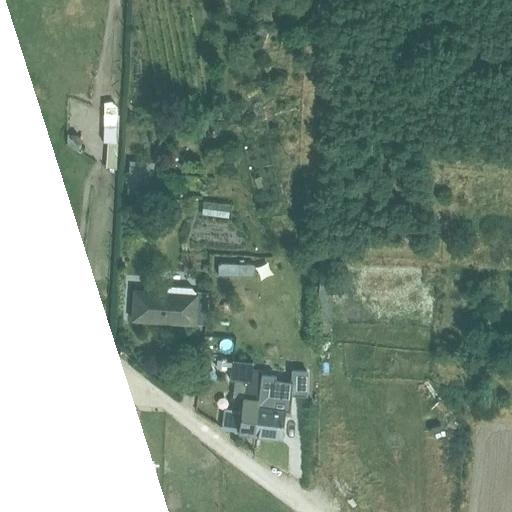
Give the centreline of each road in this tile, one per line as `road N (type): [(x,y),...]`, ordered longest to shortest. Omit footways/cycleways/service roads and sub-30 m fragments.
road 1 (track): [(511,162),(432,155),(431,250),(326,245)]
road 2 (residential): [(184,415),(305,511)]
